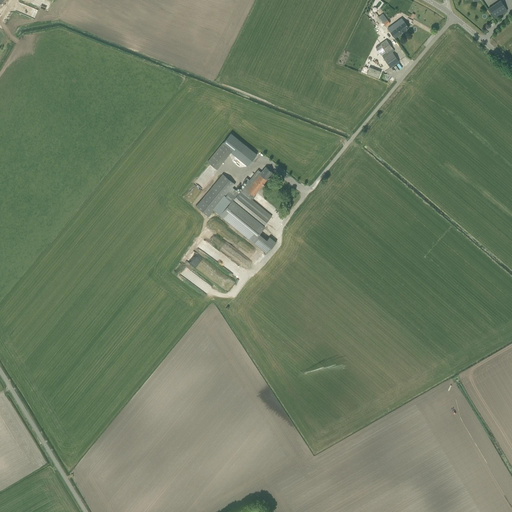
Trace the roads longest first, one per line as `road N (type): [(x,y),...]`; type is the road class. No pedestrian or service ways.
road 1 (unclassified): [(313,195),(462,18)]
road 2 (unclassified): [(85,511),(0,370)]
